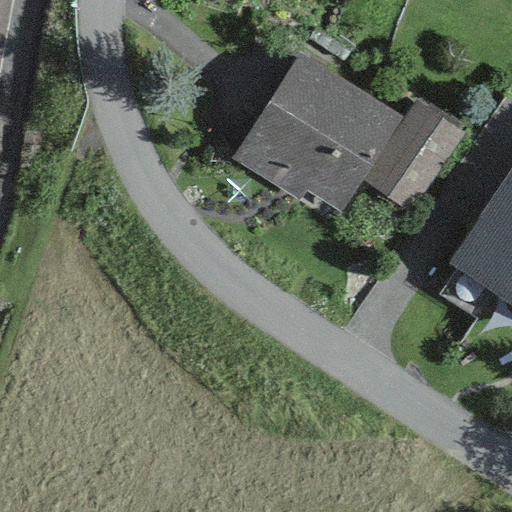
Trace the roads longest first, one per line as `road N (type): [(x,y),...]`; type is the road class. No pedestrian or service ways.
road 1 (residential): [(100,0),(121,120),(143,170),(194,244),(287,322),(511,471)]
road 2 (track): [(0,167),(27,0)]
